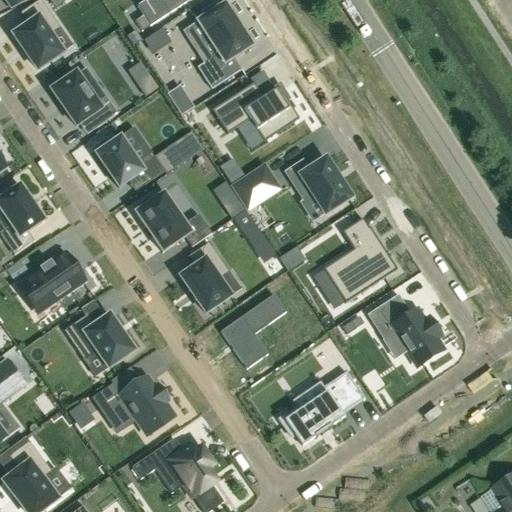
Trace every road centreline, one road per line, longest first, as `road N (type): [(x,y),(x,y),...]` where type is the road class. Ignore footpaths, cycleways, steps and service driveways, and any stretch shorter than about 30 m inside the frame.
road 1 (residential): [(288,491),(0,77)]
road 2 (residential): [(484,354),(256,0)]
road 3 (residential): [(511,248),(371,30)]
road 4 (residential): [(484,354),(288,491)]
